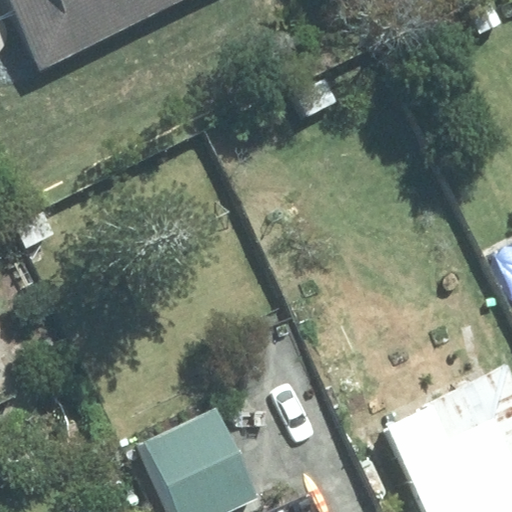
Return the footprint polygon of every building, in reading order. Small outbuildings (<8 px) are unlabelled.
[(0,0),(0,16),(30,76),(182,0),(0,0)] [(487,11),(466,23),(483,56),(505,46),(487,11)] [(511,511),(511,402),(498,371),(376,427),(414,511),(511,511)] [(201,413),(131,447),(163,511),(218,511),(245,498),(201,413)] [(249,493),(257,511),(351,511),(327,457),(249,493)]
